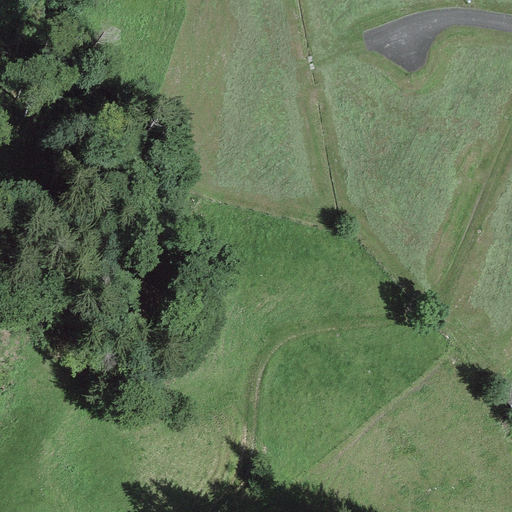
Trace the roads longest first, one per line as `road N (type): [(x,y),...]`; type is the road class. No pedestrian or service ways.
road 1 (track): [(215,511),(246,466),(251,400),(269,350),(297,329),(382,322),(430,302),(460,259),(511,131)]
road 2 (residential): [(511,23),(448,16),(367,41)]
